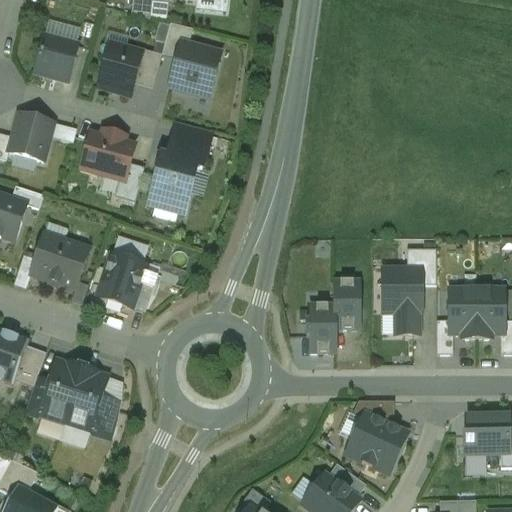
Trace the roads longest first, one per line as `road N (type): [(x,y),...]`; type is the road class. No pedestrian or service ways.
road 1 (tertiary): [(267,215),(310,0)]
road 2 (residential): [(0,303),(169,357)]
road 3 (residential): [(438,382),(262,377)]
road 4 (residential): [(0,89),(143,127)]
road 5 (residential): [(438,382),(430,455),(395,511)]
road 6 (tertiary): [(254,347),(267,215)]
road 7 (residential): [(472,0),(455,125)]
road 8 (tertiary): [(267,215),(211,325)]
